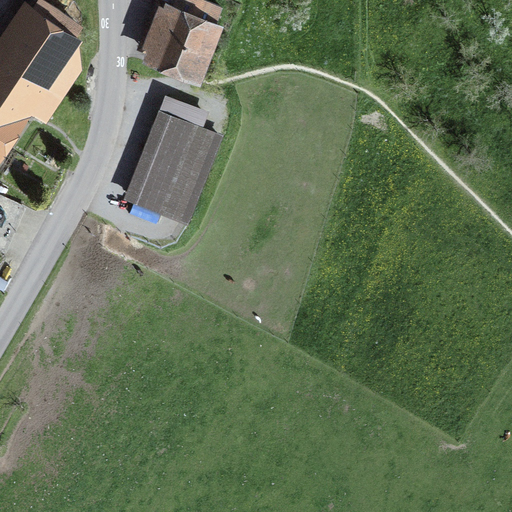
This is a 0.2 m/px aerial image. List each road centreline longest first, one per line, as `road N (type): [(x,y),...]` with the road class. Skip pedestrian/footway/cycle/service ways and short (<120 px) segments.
road 1 (track): [(511,236),(355,88),(308,71),(269,69),(213,84),(202,103)]
road 2 (unclassified): [(113,74),(67,213),(0,329)]
